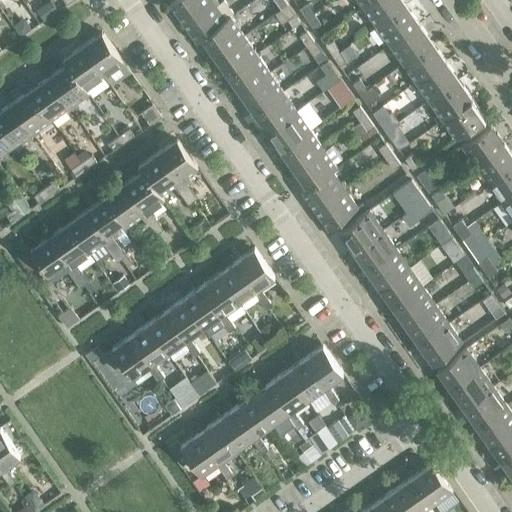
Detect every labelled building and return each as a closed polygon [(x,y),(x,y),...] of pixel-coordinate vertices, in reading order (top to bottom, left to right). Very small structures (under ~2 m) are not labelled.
[(50,0),(37,10),(44,19),(57,10),(50,0)] [(172,0),(169,2),(183,22),(214,0),(172,0)] [(219,2),(217,0),(214,0),(183,22),(196,40),(201,37),(225,20),(215,5),(219,2)] [(287,5),(284,0),(273,0),(280,9),(287,5)] [(371,0),(359,0),(361,2),(357,5),(360,9),(371,0)] [(406,4),(403,0),(371,0),(360,9),(362,12),(366,10),(377,25),(406,4)] [(300,9),(307,19),(314,14),(307,4),(300,9)] [(419,23),(406,4),(377,25),(387,40),(384,42),(386,46),(419,23)] [(295,15),(287,5),(280,9),(288,20),(295,15)] [(321,24),(314,14),(307,19),(314,29),(321,24)] [(231,16),(225,20),(201,37),(214,55),(244,35),(231,16)] [(20,21),(14,26),(21,36),(31,29),(26,22),(20,21)] [(432,41),(419,23),(386,46),(389,49),(392,47),(403,62),(432,41)] [(122,60),(102,31),(82,45),(106,78),(109,75),(107,71),(122,60)] [(314,42),(307,32),(300,37),(307,47),(314,42)] [(257,53),(244,35),(214,55),(228,74),(257,53)] [(326,46),(333,56),(340,51),(333,41),(326,46)] [(445,60),(432,41),(403,62),(413,77),(410,80),(412,83),(445,60)] [(321,52),(314,42),(307,47),(314,57),(321,52)] [(106,78),(82,45),(64,58),(67,63),(84,87),(99,77),(102,80),(106,78)] [(347,61),(340,51),(333,56),(340,66),(347,61)] [(270,72),(257,53),(228,74),(241,93),(270,72)] [(458,79),(445,60),(412,83),(415,87),(418,84),(429,99),(458,79)] [(88,92),(84,87),(67,63),(49,76),(72,109),(76,106),(73,103),(88,92)] [(340,79),(333,69),(326,74),(333,84),(340,79)] [(283,90),(270,72),(241,93),(254,111),(283,90)] [(72,109),(49,76),(30,89),(51,118),(66,108),(68,112),(72,109)] [(352,83),(359,93),(366,88),(359,78),(352,83)] [(347,89),(340,79),(333,84),(340,94),(347,89)] [(471,97),(458,79),(429,99),(440,114),(436,117),(439,120),(471,97)] [(374,98),(366,88),(359,93),(366,104),(374,98)] [(51,118),(30,89),(12,102),(35,135),(38,133),(36,129),(51,118)] [(296,109),(283,90),(254,111),(267,130),(296,109)] [(486,117),(471,97),(439,120),(441,124),(445,121),(456,138),(486,117)] [(296,109),(267,130),(280,148),(309,128),(321,120),(308,101),(296,109)] [(35,135),(12,102),(0,110),(0,125),(14,145),(29,134),(31,138),(35,135)] [(366,116),(359,106),(352,111),(359,121),(366,116)] [(146,116),(151,123),(162,116),(156,108),(146,116)] [(378,121),(385,131),(393,126),(386,115),(378,121)] [(359,121),(353,126),(363,140),(376,130),(366,116),(359,121)] [(461,145),(475,164),(504,143),(490,124),(461,145)] [(0,154),(14,145),(0,125),(0,159),(1,159),(0,157),(0,154)] [(400,136),(393,126),(385,131),(393,141),(400,136)] [(129,128),(118,135),(123,142),(134,135),(129,128)] [(322,146),(309,128),(280,148),(293,167),(322,146)] [(123,142),(118,135),(108,142),(113,150),(123,142)] [(198,167),(177,138),(158,151),(178,181),(183,178),(198,167)] [(511,165),(511,154),(504,143),(475,164),(488,183),(511,165)] [(392,154),(385,144),(378,148),(385,159),(392,154)] [(336,166),(322,146),(293,167),(307,186),(331,169),(336,166)] [(178,181),(158,151),(139,165),(143,170),(160,194),(174,184),(178,181)] [(405,158),(412,169),(420,164),(412,153),(405,158)] [(400,164),(392,154),(385,159),(393,169),(400,164)] [(91,155),(81,162),(86,169),(96,162),(91,155)] [(86,169),(81,162),(71,169),(76,176),(86,169)] [(511,193),(511,165),(488,183),(501,201),(511,193)] [(341,183),(331,169),(307,186),(302,190),(314,208),(347,184),(344,180),(341,183)] [(163,199),(160,194),(143,170),(124,183),(145,212),(149,209),(163,199)] [(54,181),(44,188),(49,195),(59,188),(54,181)] [(191,189),(185,181),(176,187),(182,196),(191,189)] [(426,188),(431,195),(440,189),(435,182),(426,188)] [(145,212),(124,183),(105,196),(126,225),(140,215),(145,212)] [(350,188),(347,184),(314,208),(328,228),(358,207),(346,191),(350,188)] [(49,195),(44,188),(34,195),(39,202),(49,195)] [(197,198),(191,189),(182,196),(188,204),(197,198)] [(445,196),(440,189),(431,195),(436,202),(445,196)] [(511,193),(501,201),(511,217),(511,193)] [(126,225),(105,196),(87,209),(107,238),(112,235),(126,225)] [(430,206),(425,199),(416,205),(421,212),(430,206)] [(6,215),(11,222),(21,215),(16,207),(6,215)] [(107,238),(87,209),(68,222),(89,251),(103,242),(107,238)] [(339,230),(353,250),(382,229),(369,210),(339,230)] [(157,220),(151,212),(142,218),(148,227),(157,220)] [(439,218),(430,224),(442,243),(452,236),(439,218)] [(452,225),(457,232),(466,226),(461,219),(452,225)] [(163,229),(157,220),(148,227),(154,235),(163,229)] [(89,251),(68,222),(49,235),(70,265),(75,261),(89,251)] [(471,233),(466,226),(457,232),(462,239),(471,233)] [(396,248),(382,229),(353,250),(366,269),(396,248)] [(70,265),(49,235),(30,249),(51,278),(65,268),(70,265)] [(452,236),(442,243),(455,261),(465,254),(452,236)] [(120,247),(114,238),(105,245),(111,253),(120,247)] [(126,255),(120,247),(111,253),(117,262),(126,255)] [(275,276),(254,247),(236,260),(256,289),(259,287),(275,276)] [(409,266),(396,248),(366,269),(379,287),(409,266)] [(478,263),(483,270),(492,263),(487,256),(478,263)] [(256,289),(236,260),(218,273),(239,301),(253,291),(256,289)] [(497,270),(492,263),(483,270),(488,277),(497,270)] [(83,273),(77,264),(68,271),(74,279),(83,273)] [(422,285),(409,266),(379,287),(392,306),(422,285)] [(464,273),(469,280),(477,274),(473,267),(464,273)] [(89,281),(83,273),(74,279),(80,288),(89,281)] [(239,301),(218,273),(201,285),(221,314),(224,312),(239,301)] [(482,281),(477,274),(469,280),(474,287),(482,281)] [(113,283),(118,291),(129,284),(124,275),(113,283)] [(503,284),(497,289),(504,298),(510,294),(503,284)] [(201,285),(183,297),(203,326),(209,334),(223,324),(218,316),(221,314),(201,285)] [(435,304),(422,285),(392,306),(406,324),(435,304)] [(265,294),(259,287),(256,289),(253,291),(258,299),(265,294)] [(270,302),(265,294),(258,299),(264,307),(270,302)] [(203,326),(183,297),(165,310),(186,339),(189,336),(203,326)] [(448,322),(435,304),(406,324),(419,343),(448,322)] [(490,311),(496,318),(504,312),(499,305),(490,311)] [(186,339),(165,310),(148,322),(168,351),(182,341),(186,339)] [(230,319),(224,312),(221,314),(218,316),(223,324),(230,319)] [(500,324),(505,331),(511,326),(511,322),(508,318),(500,324)] [(235,327),(230,319),(223,324),(228,331),(235,327)] [(168,351),(148,322),(130,335),(150,364),(154,361),(168,351)] [(462,342),(448,322),(419,343),(432,363),(462,342)] [(272,325),(266,325),(260,329),(266,337),(276,331),(272,325)] [(261,333),(251,339),(259,350),(268,344),(261,333)] [(130,335),(103,354),(113,368),(122,362),(132,376),(147,366),(150,364),(130,335)] [(194,344),(189,336),(186,339),(182,341),(188,349),(194,344)] [(200,352),(194,344),(188,349),(193,356),(200,352)] [(323,344),(304,357),(325,386),(328,384),(343,373),(323,344)] [(437,368),(450,388),(480,367),(466,348),(437,368)] [(229,360),(235,369),(251,357),(245,349),(229,360)] [(325,386),(304,357),(287,370),(307,398),(321,388),(325,386)] [(159,369),(154,361),(150,364),(147,366),(152,374),(159,369)] [(493,386),(480,367),(450,388),(463,407),(493,386)] [(164,377),(159,369),(152,374),(158,381),(164,377)] [(307,398),(287,370),(269,382),(289,411),(293,409),(307,398)] [(190,381),(199,394),(207,389),(198,376),(190,381)] [(289,411),(269,382),(251,395),(272,423),(286,413),(289,411)] [(333,391),(328,384),(325,386),(321,388),(327,396),(333,391)] [(506,404),(493,386),(463,407),(477,425),(506,404)] [(339,399),(333,391),(327,396),(332,404),(339,399)] [(272,423),(251,395),(234,407),(254,436),(257,434),(272,423)] [(511,428),(511,413),(506,404),(477,425),(490,444),(511,428)] [(254,436),(234,407),(216,419),(236,448),(251,438),(254,436)] [(298,416),(293,409),(289,411),(286,413),(292,421),(298,416)] [(357,410),(346,417),(355,429),(371,418),(365,410),(360,414),(357,410)] [(344,415),(327,427),(337,442),(355,429),(346,417),(344,415)] [(303,424),(298,416),(292,421),(297,429),(303,424)] [(236,448),(216,419),(198,432),(219,461),(222,458),(236,448)] [(0,426),(0,465),(2,468),(5,466),(20,455),(0,426)] [(326,426),(308,438),(320,454),(337,442),(327,427),(326,426)] [(511,428),(490,444),(503,462),(511,455),(511,428)] [(219,461),(198,432),(180,445),(200,474),(215,463),(219,461)] [(263,441),(257,434),(254,436),(251,438),(256,446),(263,441)] [(268,449),(263,441),(256,446),(262,453),(268,449)] [(511,455),(503,462),(511,475),(511,455)] [(227,466),(222,458),(219,461),(215,463),(221,471),(227,466)] [(431,462),(412,476),(433,505),(452,491),(431,462)] [(10,474),(5,466),(2,468),(0,469),(0,472),(4,478),(10,474)] [(233,474),(227,466),(221,471),(226,478),(233,474)] [(16,481),(10,474),(4,478),(9,486),(16,481)] [(256,475),(244,483),(255,500),(267,491),(256,475)] [(423,511),(433,505),(412,476),(393,489),(409,511),(423,511)] [(409,511),(393,489),(375,502),(381,511),(409,511)] [(36,492),(29,492),(23,496),(34,511),(44,504),(36,492)] [(381,511),(375,502),(360,511),(381,511)]
